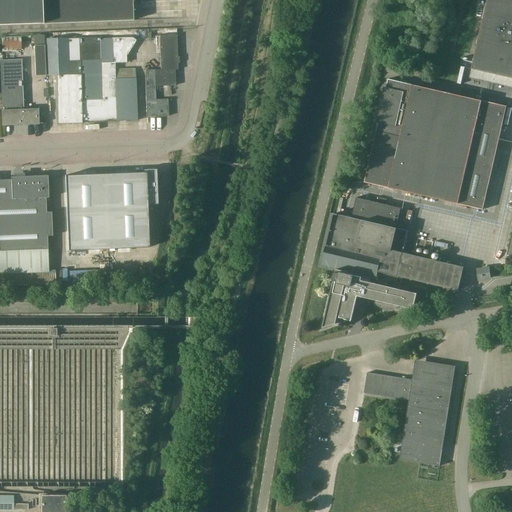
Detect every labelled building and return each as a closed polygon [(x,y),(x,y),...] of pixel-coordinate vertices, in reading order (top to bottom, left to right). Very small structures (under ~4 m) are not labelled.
[(0,0),(0,25),(43,24),(41,0),(0,0)] [(41,0),(43,24),(133,21),(132,0),(41,0)] [(511,0),(487,0),(471,69),(492,74),(491,82),(508,86),(510,78),(511,78),(511,0)] [(21,37),(3,38),(4,52),(21,52),(21,37)] [(34,46),(35,76),(45,76),(44,46),(34,46)] [(21,60),(0,60),(0,61),(2,111),(2,126),(38,125),(37,110),(23,110),(21,60)] [(483,210),(507,107),(388,80),(364,183),(483,210)] [(65,177),(68,252),(149,249),(148,204),(158,204),(156,173),(65,177)] [(11,180),(0,180),(0,252),(48,250),(47,237),(52,237),(51,213),(46,213),(46,198),(48,198),(47,176),(11,177),(11,180)] [(417,294),(408,292),(409,288),(404,287),(404,288),(396,286),(399,277),(411,280),(432,285),(431,287),(436,288),(436,286),(458,291),(463,268),(403,254),(404,254),(403,254),(408,232),(396,229),(401,209),(356,198),(351,219),(333,214),(321,266),(336,269),(335,273),(333,275),(332,277),(332,279),(333,282),(322,328),(336,324),(338,316),(340,317),(340,318),(352,321),(357,297),(372,300),(373,302),(374,303),(375,304),(376,306),(378,307),(379,308),(381,309),(382,309),(384,310),(385,311),(387,311),(389,311),(390,311),(392,311),(393,310),(395,310),(396,309),(398,308),(399,308),(401,307),(413,310),(417,294)] [(479,281),(490,279),(488,268),(477,270),(479,281)] [(452,387),(367,373),(364,394),(409,401),(399,460),(439,467),(452,387)] [(65,511),(65,496),(40,496),(40,511),(65,511)] [(12,511),(12,498),(0,497),(0,511),(12,511)]
